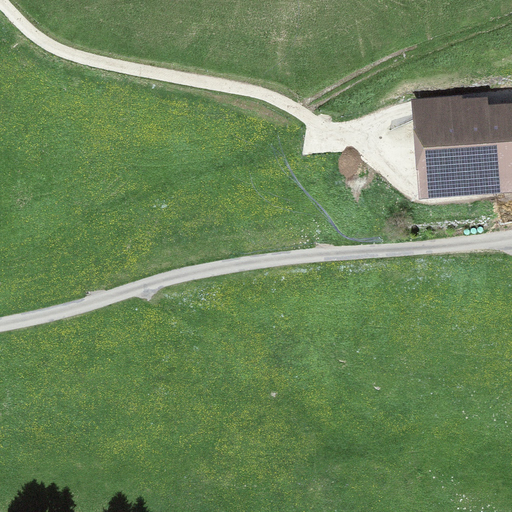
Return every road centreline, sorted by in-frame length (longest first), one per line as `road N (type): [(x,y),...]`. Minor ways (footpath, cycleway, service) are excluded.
road 1 (track): [(0,0),(53,48),(266,95),(330,129),(409,107),(511,95)]
road 2 (track): [(293,108),(511,13)]
